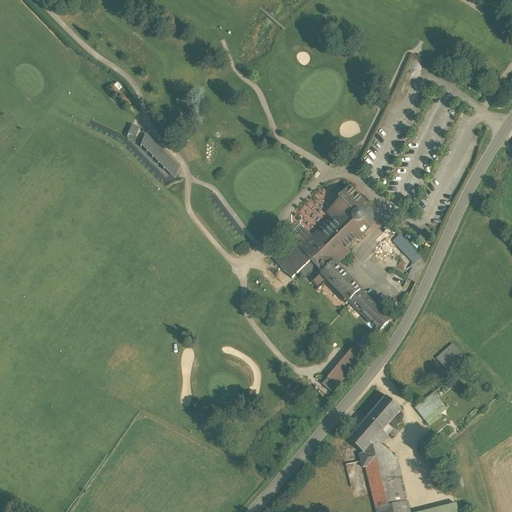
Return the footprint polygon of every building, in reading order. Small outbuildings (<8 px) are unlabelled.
[(141,129),(132,125),(127,135),(137,139),(141,129)] [(182,169),(147,134),(142,143),(177,178),(182,169)] [(350,188),(338,199),(340,201),(329,212),(335,218),(314,239),(310,234),(310,235),(301,243),(298,247),(295,243),(294,244),(311,261),(322,273),(323,273),(332,264),(338,258),(341,261),(349,253),(346,250),(357,240),(357,241),(369,229),(367,227),(370,223),(371,219),(370,214),(368,210),(369,208),(350,188)] [(399,235),(390,226),(375,241),(380,245),(374,250),(382,258),(387,253),(384,250),(399,235)] [(304,229),(295,238),(301,243),(310,235),(304,229)] [(421,258),(399,235),(392,242),(414,265),(421,258)] [(311,261),(294,244),(275,262),(293,278),(311,261)] [(427,261),(421,258),(414,265),(407,278),(416,283),(427,261)] [(332,264),(323,273),(322,273),(319,276),(326,284),(346,305),(349,302),(360,292),(335,267),(332,264)] [(319,276),(312,283),(319,290),(326,284),(319,276)] [(360,292),(349,302),(351,304),(362,294),(360,292)] [(362,294),(351,304),(379,332),(389,321),(362,294)] [(357,343),(363,349),(369,342),(363,336),(357,343)] [(452,345),(436,359),(448,373),(464,358),(452,345)] [(364,357),(353,348),(327,379),(338,388),(364,357)] [(446,409),(430,392),(414,407),(429,424),(446,409)] [(401,410),(386,397),(378,406),(383,410),(378,416),(388,425),(401,410)] [(388,425),(378,416),(383,410),(378,406),(366,418),(382,432),(385,428),(388,425)] [(382,432),(366,418),(344,442),(359,456),(367,448),(371,444),(382,432)] [(391,433),(385,428),(382,432),(371,444),(380,445),(391,433)] [(371,444),(367,448),(371,463),(366,470),(368,477),(387,473),(390,485),(394,505),(406,503),(396,460),(380,445),(371,444)] [(387,473),(368,477),(371,489),(390,485),(387,473)] [(390,485),(371,489),(375,509),(394,505),(390,485)] [(394,505),(375,509),(376,511),(407,511),(406,503),(394,505)]
